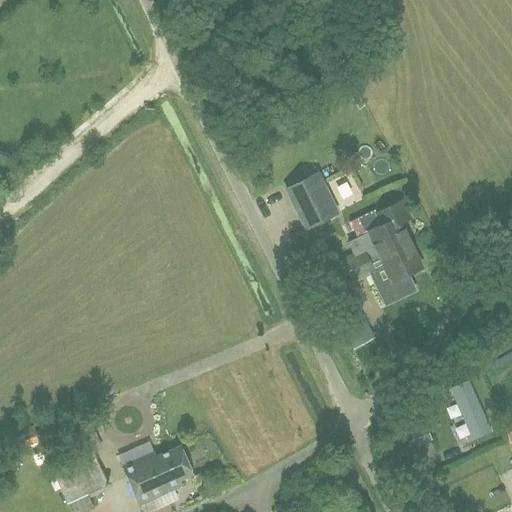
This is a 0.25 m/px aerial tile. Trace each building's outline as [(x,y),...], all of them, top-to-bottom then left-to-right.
[(315,174),(285,191),(306,230),(336,213),(315,174)] [(369,232),(369,233),(348,243),(354,255),(359,266),(369,262),(380,256),(409,242),(401,226),(412,221),(403,201),(373,215),(379,227),(369,232)] [(422,269),(409,242),(380,256),(391,279),(376,286),(385,306),(406,295),(405,292),(413,288),(408,276),(422,269)] [(359,266),(354,255),(342,261),(353,282),(374,272),(369,262),(359,266)] [(357,348),(377,338),(362,307),(341,317),(357,348)] [(491,431),(468,380),(449,389),(472,439),(491,431)] [(411,447),(431,439),(425,424),(405,432),(411,447)] [(180,480),(194,474),(181,446),(157,457),(154,452),(123,466),(141,504),(183,485),(180,480)] [(88,511),(94,510),(87,495),(108,486),(93,453),(53,471),(71,511),(88,511)]
